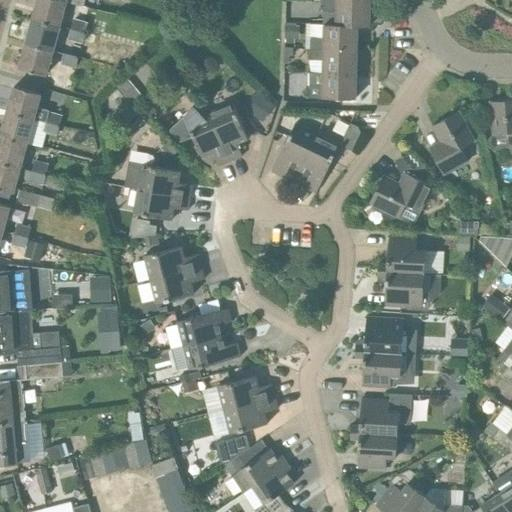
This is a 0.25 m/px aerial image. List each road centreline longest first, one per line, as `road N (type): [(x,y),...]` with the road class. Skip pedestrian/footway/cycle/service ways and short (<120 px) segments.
road 1 (residential): [(325,352),(248,298),(221,227),(233,211),(334,219)]
road 2 (residential): [(334,219),(334,203),(446,51)]
road 3 (residential): [(339,511),(308,381),(325,352)]
road 4 (residential): [(325,352),(340,323),(347,265),(334,219)]
